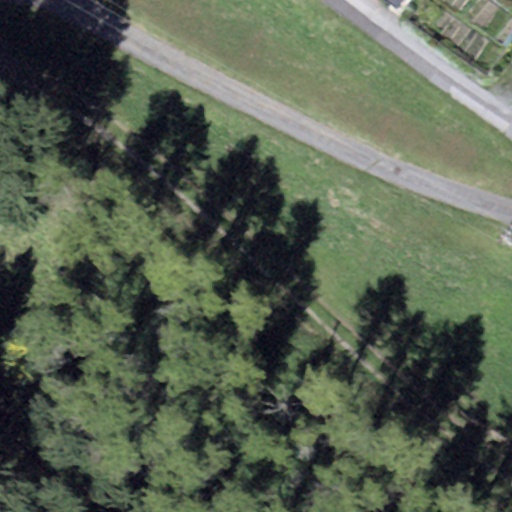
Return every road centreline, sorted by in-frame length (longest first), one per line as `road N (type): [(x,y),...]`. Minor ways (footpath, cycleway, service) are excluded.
road 1 (track): [(511,469),(108,112),(0,39)]
road 2 (track): [(63,0),(293,117),(511,192)]
road 3 (residential): [(344,0),(511,115)]
